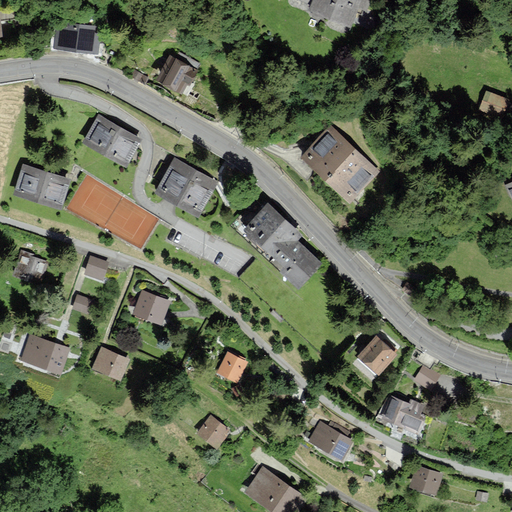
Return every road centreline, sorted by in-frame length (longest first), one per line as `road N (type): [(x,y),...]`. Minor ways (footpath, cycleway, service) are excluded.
road 1 (secondary): [(0,71),(63,65),(93,72),(219,141),(277,186),(420,334),(466,360),(511,372)]
road 2 (residential): [(511,478),(430,458),(362,425),(179,278),(0,218)]
